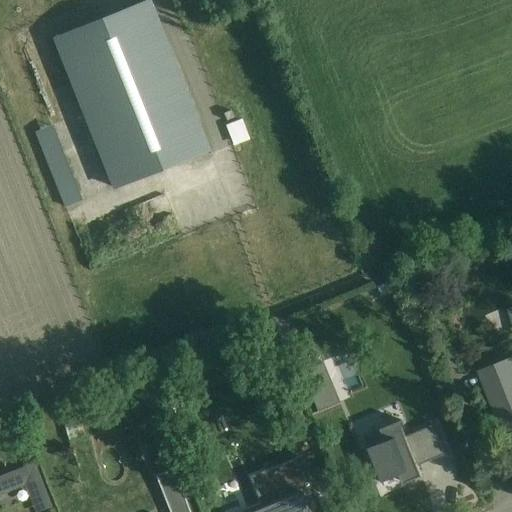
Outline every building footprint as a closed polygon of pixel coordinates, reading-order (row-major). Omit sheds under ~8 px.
[(143,6),(77,33),(154,33),(143,6)] [(223,122),(231,143),(248,137),(240,116),(223,122)] [(35,128),(64,204),(80,197),(50,122),(35,128)] [(90,270),(177,237),(162,196),(74,229),(90,270)] [(464,265),(469,280),(487,274),(482,259),(464,265)] [(511,360),(481,373),(507,434),(511,432),(511,360)] [(387,480),(449,454),(435,420),(373,446),(387,480)] [(0,472),(0,490),(23,482),(35,511),(50,505),(32,460),(0,472)] [(168,511),(187,511),(173,465),(156,470),(168,511)] [(233,479),(219,488),(227,502),(241,493),(233,479)] [(309,511),(301,485),(224,510),(224,511),(309,511)]
